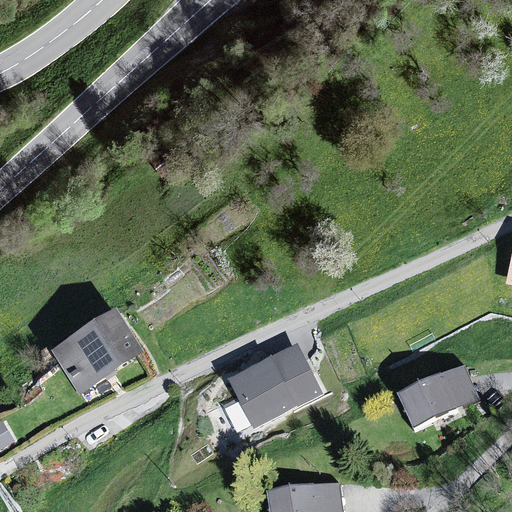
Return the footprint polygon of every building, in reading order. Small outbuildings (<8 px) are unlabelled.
[(122,320),(59,360),(85,400),(148,359),(122,320)] [(303,351),(233,386),(256,432),(326,398),(303,351)] [(466,371),(401,400),(415,432),(481,403),(466,371)] [(2,428),(0,429),(0,457),(15,448),(2,428)] [(343,511),(340,488),(268,497),(269,511),(343,511)]
